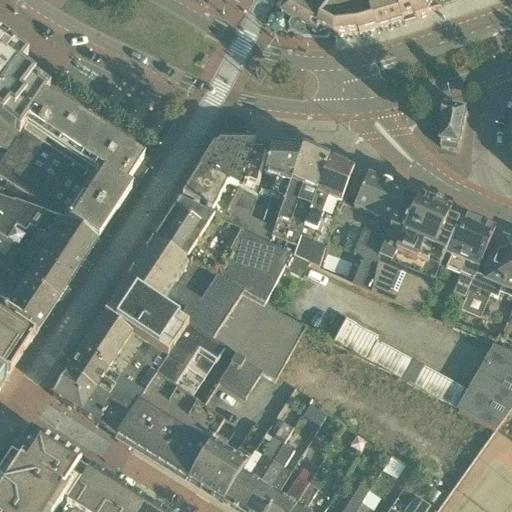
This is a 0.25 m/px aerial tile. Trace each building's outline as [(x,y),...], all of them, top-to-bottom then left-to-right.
[(425,0),(290,0),(283,15),(291,20),(288,26),(290,33),(304,40),(328,42),(331,36),(336,38),(360,35),(428,15),(433,6),(441,10),(442,10),(442,9),(425,0)] [(425,0),(442,9),(462,0),(425,0)] [(0,95),(19,70),(20,71),(26,62),(0,41),(0,95)] [(20,71),(19,70),(0,95),(0,151),(0,152),(8,155),(43,100),(37,95),(38,93),(39,92),(40,91),(38,89),(37,84),(20,71)] [(0,190),(0,195),(64,221),(97,243),(147,166),(55,106),(55,107),(43,100),(8,155),(0,167),(0,179),(6,184),(4,192),(0,190)] [(445,108),(442,123),(445,124),(440,149),(459,152),(467,112),(445,108)] [(194,161),(203,167),(200,170),(256,200),(261,188),(264,179),(271,149),(252,148),(252,138),(219,138),(217,142),(209,146),(203,146),(194,161)] [(264,179),(261,188),(273,193),(265,215),(277,220),(301,150),(271,149),(264,179)] [(268,247),(293,259),(327,161),(301,150),(277,220),(273,231),(268,247)] [(333,225),(333,226),(335,219),(340,206),(339,206),(343,195),(344,196),(353,172),(327,161),(293,259),(309,267),(318,271),(333,225)] [(178,204),(268,247),(273,231),(247,219),(256,200),(200,170),(178,204)] [(335,219),(333,226),(362,238),(357,250),(354,256),(364,260),(352,286),(372,295),(380,263),(378,262),(388,233),(403,194),(404,194),(383,185),(353,172),(344,196),(357,201),(353,211),(340,206),(335,219)] [(405,195),(403,194),(388,233),(378,262),(380,263),(372,295),(419,315),(445,256),(459,222),(448,217),(449,214),(417,200),(414,208),(402,202),(405,195)] [(0,241),(6,246),(70,285),(97,243),(64,221),(0,195),(0,241)] [(178,204),(151,246),(225,285),(264,307),(283,270),(289,272),(288,276),(302,282),(309,267),(293,259),(268,247),(178,204)] [(459,222),(445,256),(451,259),(446,271),(461,278),(457,286),(452,296),(465,301),(476,276),(475,275),(494,234),(467,223),(467,222),(460,219),(459,222)] [(0,267),(15,277),(58,304),(70,285),(6,246),(0,241),(0,267)] [(497,299),(499,293),(501,289),(511,293),(511,247),(503,244),(487,281),(476,276),(465,301),(460,312),(479,321),(490,297),(497,299)] [(163,311),(225,351),(236,359),(263,376),(275,384),(304,331),(263,308),(264,307),(225,285),(151,246),(125,286),(163,311)] [(47,320),(58,304),(15,277),(6,292),(47,320)] [(168,359),(156,377),(191,401),(225,351),(163,311),(125,286),(104,318),(168,359)] [(0,312),(36,336),(47,320),(6,292),(0,288),(0,312)] [(0,390),(36,336),(0,312),(0,390)] [(104,318),(79,355),(143,397),(149,388),(156,377),(168,359),(104,318)] [(511,410),(511,356),(494,349),(469,393),(375,343),(377,339),(345,321),(333,342),(365,360),(460,409),(458,413),(496,432),(511,410)] [(79,355),(66,376),(130,417),(143,397),(79,355)] [(236,359),(220,384),(247,401),(263,376),(236,359)] [(117,438),(118,437),(130,417),(66,376),(52,397),(117,438)] [(186,480),(189,483),(216,438),(215,437),(224,423),(203,410),(198,406),(191,401),(156,377),(149,388),(143,397),(130,417),(118,437),(186,480)] [(284,425),(263,459),(256,455),(226,505),(236,511),(245,511),(295,432),(284,425)] [(245,511),(269,511),(279,497),(277,496),(291,475),(284,472),(304,438),(295,432),(245,511)] [(49,511),(55,503),(62,507),(70,511),(80,511),(88,500),(76,492),(89,473),(89,472),(79,466),(80,466),(28,433),(0,475),(0,511),(49,511)] [(210,496),(234,458),(223,452),(227,445),(216,438),(189,483),(199,488),(198,489),(199,489),(200,489),(210,496)] [(238,452),(234,458),(210,496),(211,497),(211,496),(226,505),(256,455),(254,454),(250,459),(238,452)] [(89,471),(89,472),(89,473),(76,492),(88,500),(80,511),(89,511),(108,483),(89,471)] [(269,511),(294,511),(300,503),(317,475),(316,475),(314,478),(304,472),(285,501),(279,497),(269,511)] [(317,475),(300,503),(294,511),(308,511),(308,509),(326,480),(317,475)] [(116,511),(127,495),(108,483),(89,511),(116,511)] [(357,511),(361,506),(360,505),(367,495),(360,490),(346,511),(357,511)] [(141,511),(145,506),(127,495),(116,511),(141,511)]
